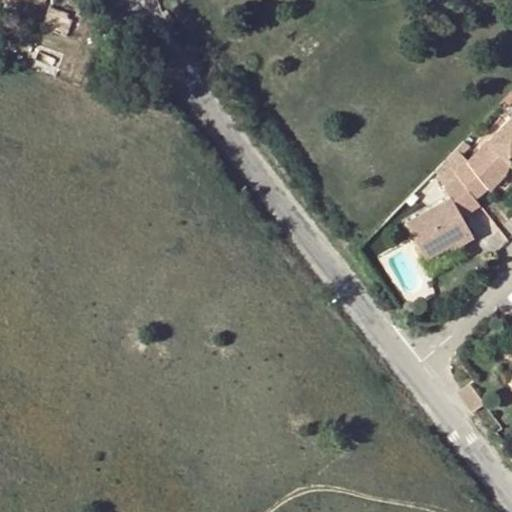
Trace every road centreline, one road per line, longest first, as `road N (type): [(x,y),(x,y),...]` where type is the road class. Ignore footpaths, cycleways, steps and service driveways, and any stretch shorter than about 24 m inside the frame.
road 1 (unclassified): [(416,371),(122,0)]
road 2 (unclassified): [(511,492),(416,371)]
road 3 (unclassified): [(416,371),(511,274)]
